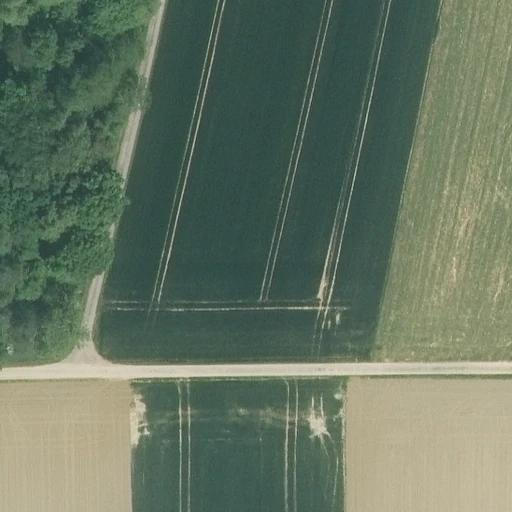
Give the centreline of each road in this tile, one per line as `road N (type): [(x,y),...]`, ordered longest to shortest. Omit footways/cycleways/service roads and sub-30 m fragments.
road 1 (track): [(0,375),(511,365)]
road 2 (track): [(162,0),(73,373)]
